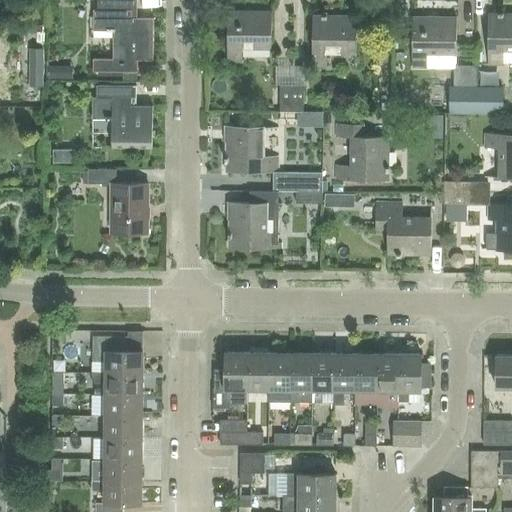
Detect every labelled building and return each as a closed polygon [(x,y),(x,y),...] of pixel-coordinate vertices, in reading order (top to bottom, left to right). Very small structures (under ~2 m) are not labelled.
[(97,0),(97,9),(93,9),(93,31),(113,31),(113,60),(93,59),(93,72),(137,73),(137,61),(153,61),(153,18),(132,18),(131,0),(97,0)] [(271,63),(272,11),(228,11),(227,63),(241,63),(241,48),(270,49),(270,63),(271,63)] [(511,12),(503,13),(503,12),(499,12),(499,13),(490,13),(489,64),(503,65),(503,50),(511,50),(511,12)] [(356,68),(357,16),(327,16),(327,15),(322,15),(322,16),(313,16),(312,67),(326,67),(326,53),(355,54),(355,68),(356,68)] [(456,69),(457,17),(412,16),(412,69),(426,69),(426,54),(455,55),(455,69),(456,69)] [(152,148),(152,106),(130,106),(130,87),(136,87),(136,86),(96,86),(96,98),(92,98),(92,119),(112,119),(112,148),(152,148)] [(291,112),(291,86),(280,86),(280,112),(291,112)] [(291,86),(291,112),(303,112),(303,86),(291,86)] [(476,113),(476,87),(450,87),(450,113),(476,113)] [(476,87),(476,113),(502,114),(503,87),(476,87)] [(389,171),(389,167),(388,167),(388,136),(363,136),(363,124),(336,124),(336,137),(350,137),(350,166),(336,166),(336,180),(387,181),(387,171),(389,171)] [(278,129),(278,127),(226,127),(226,157),(225,157),(225,162),(226,162),(226,171),(278,172),(278,157),(263,157),(264,128),(278,129)] [(511,133),(485,133),(485,147),(499,147),(499,176),(484,176),(484,177),(511,177),(511,133)] [(87,170),(87,184),(111,184),(111,233),(147,233),(147,217),(148,217),(148,216),(147,216),(147,184),(116,183),(116,170),(87,170)] [(296,192),(322,192),(322,180),(296,180),(296,192)] [(490,183),(470,182),(470,181),(444,181),(444,193),(470,193),(489,193),(490,183)] [(322,192),(296,192),(296,203),(322,203),(322,192)] [(489,193),(470,193),(444,193),(444,204),(470,204),(470,206),(488,206),(488,219),(496,219),(496,248),(481,248),(481,249),(511,249),(511,205),(489,205),(489,193)] [(281,205),(281,203),(230,203),(229,233),(228,233),(228,238),(229,238),(229,247),(281,248),(281,246),(278,246),(278,204),(281,205)] [(431,255),(432,204),(430,204),(430,218),(402,217),(402,203),(375,203),(375,230),(387,230),(387,254),(396,254),(396,256),(401,256),(401,255),(431,255)] [(142,350),(128,350),(128,337),(92,337),(92,362),(105,363),(105,373),(142,373),(142,350)] [(247,401),(248,352),(225,352),(224,369),(214,369),(214,388),(224,388),(224,389),(225,389),(225,397),(230,403),(246,403),(246,401),(247,401)] [(269,389),(269,352),(248,352),(247,401),(257,401),(257,389),(269,389)] [(269,389),(268,402),(290,403),(290,389),(291,352),(269,352),(269,389)] [(311,403),(311,402),(312,353),(291,352),(290,389),(290,403),(311,403)] [(312,390),(311,402),(321,402),(333,403),(333,390),(334,353),(312,353),(312,390)] [(355,390),(355,353),(334,353),(333,390),(333,403),(333,405),(343,405),(344,390),(355,390)] [(377,390),(377,353),(355,353),(355,390),(377,390)] [(398,391),(398,354),(377,353),(377,390),(377,400),(387,400),(387,390),(398,391)] [(421,368),(421,354),(398,354),(398,391),(421,391),(421,387),(430,388),(431,368),(421,368)] [(511,388),(511,355),(496,355),(496,388),(511,388)] [(63,372),(52,372),(52,384),(63,384),(63,372)] [(142,373),(105,373),(92,373),(92,383),(105,383),(105,394),(141,394),(142,373)] [(63,394),(52,394),(51,394),(51,405),(63,405),(63,394)] [(141,416),(141,394),(105,394),(105,416),(141,416)] [(51,416),(51,427),(63,427),(63,416),(51,416)] [(141,438),(141,416),(105,416),(105,437),(141,438)] [(220,432),(247,432),(247,420),(220,420),(220,432)] [(483,432),(511,432),(511,420),(483,420),(483,432)] [(394,433),(420,433),(420,422),(394,421),(394,433)] [(311,445),(311,434),(311,425),(298,424),(298,434),(290,434),(289,445),(311,445)] [(316,434),(316,445),(333,445),(333,429),(327,429),(327,434),(316,434)] [(355,434),(344,434),(339,434),(339,429),(333,429),(333,445),(354,445),(355,434)] [(262,432),(247,432),(220,432),(219,444),(262,445),(270,445),(270,432),(262,432)] [(511,444),(511,432),(483,432),(483,445),(511,444)] [(420,446),(420,433),(394,433),(393,446),(420,446)] [(274,445),(289,445),(290,434),(274,434),(274,445)] [(365,445),(376,445),(376,434),(365,434),(365,445)] [(51,437),(51,448),(63,449),(63,437),(51,437)] [(141,459),(141,438),(105,437),(104,459),(141,459)] [(498,451),(483,451),(470,451),(470,463),(498,463),(498,451)] [(500,475),(503,475),(511,475),(511,451),(500,451),(500,475)] [(251,484),(251,474),(264,474),(264,454),(240,454),(240,473),(240,484),(251,484)] [(51,470),(52,470),(62,470),(62,459),(51,459),(51,470)] [(92,459),(91,480),(104,481),(141,481),(141,459),(104,459),(92,459)] [(497,475),(498,463),(470,463),(470,475),(497,475)] [(335,473),(298,473),(287,473),(287,495),(287,496),(335,496),(335,473)] [(497,487),(497,475),(470,475),(470,487),(497,487)] [(141,481),(104,481),(91,480),(91,491),(104,491),(104,503),(96,503),(95,511),(122,511),(122,504),(141,504),(141,481)] [(471,496),(467,496),(467,487),(447,486),(447,496),(434,496),(434,511),(485,511),(486,509),(471,509),(471,496)] [(240,495),(240,506),(251,506),(251,496),(240,495)] [(287,496),(287,495),(285,495),(284,511),(334,511),(335,496),(287,496)]
